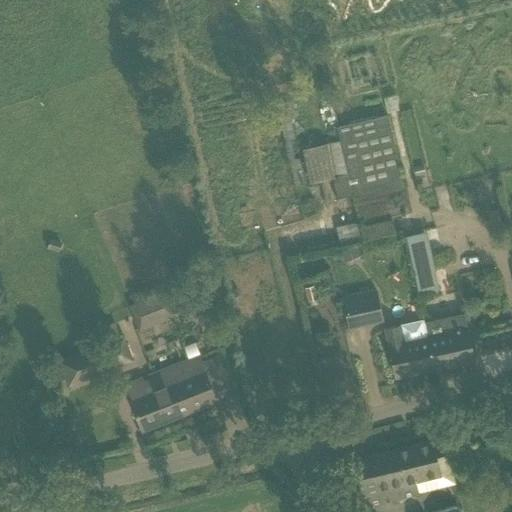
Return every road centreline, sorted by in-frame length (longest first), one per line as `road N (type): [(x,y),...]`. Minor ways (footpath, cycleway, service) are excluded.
road 1 (unclassified): [(5,511),(287,445)]
road 2 (unclassified): [(287,445),(511,390)]
